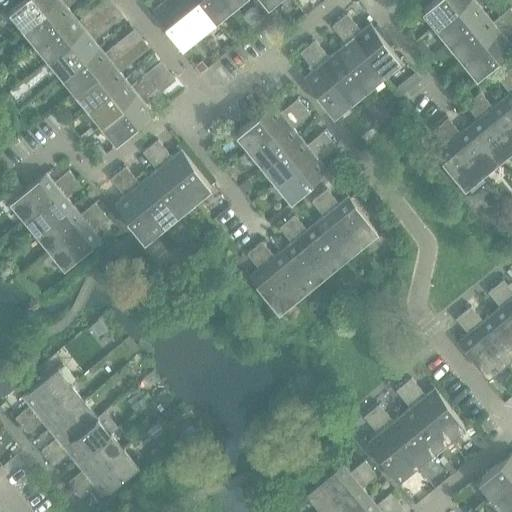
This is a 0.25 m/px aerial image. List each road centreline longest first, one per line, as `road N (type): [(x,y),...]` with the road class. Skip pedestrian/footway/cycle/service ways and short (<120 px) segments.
road 1 (residential): [(511,413),(490,407),(416,316),(427,241),(279,57)]
road 2 (residential): [(24,172),(64,141),(93,174),(173,117)]
road 3 (residential): [(173,117),(262,232)]
road 4 (residential): [(451,105),(379,14),(384,0)]
road 5 (residential): [(203,98),(125,0)]
road 6 (residential): [(421,511),(511,431)]
